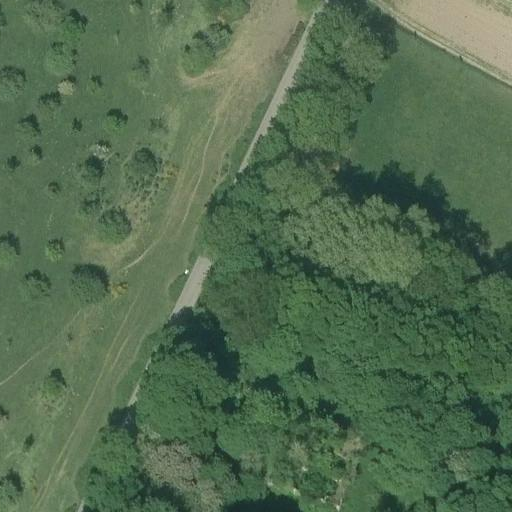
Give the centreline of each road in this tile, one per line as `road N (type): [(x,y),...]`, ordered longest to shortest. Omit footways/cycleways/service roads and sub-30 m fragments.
road 1 (unclassified): [(88,511),(326,0)]
road 2 (track): [(511,87),(354,0)]
